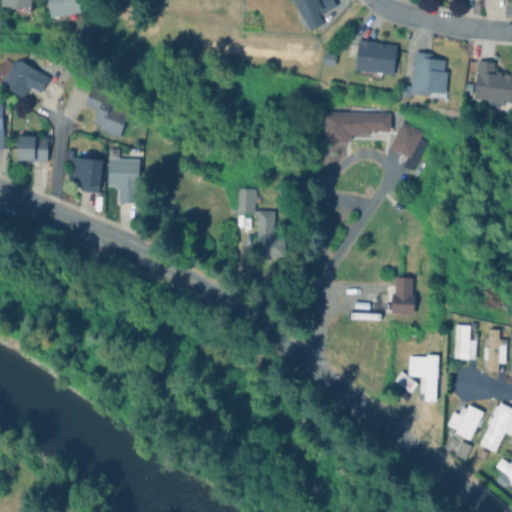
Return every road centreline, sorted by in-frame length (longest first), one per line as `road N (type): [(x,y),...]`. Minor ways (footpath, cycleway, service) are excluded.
road 1 (tertiary): [(486,511),(232,304),(120,247)]
road 2 (residential): [(376,0),(414,16),(511,30)]
road 3 (tertiary): [(120,247),(0,196)]
